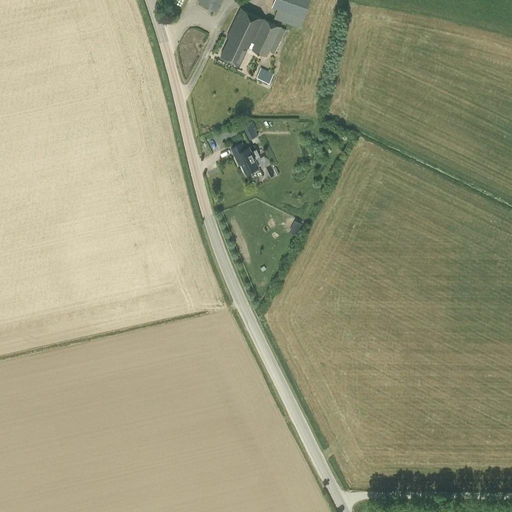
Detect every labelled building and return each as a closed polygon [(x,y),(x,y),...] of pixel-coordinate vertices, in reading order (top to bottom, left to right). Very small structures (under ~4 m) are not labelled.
[(223,0),(198,0),(197,3),(217,12),(223,0)] [(277,8),(274,18),(300,27),(309,0),(273,0),(272,6),(277,8)] [(241,7),(226,37),(228,38),(220,56),(239,65),(248,46),(266,55),(280,26),(241,7)] [(273,73),(261,67),(256,77),(269,82),(273,73)] [(247,123),(251,137),(257,136),(254,121),(247,123)] [(239,164),(241,163),(245,172),(258,165),(249,146),(245,148),(241,142),(230,147),(239,164)] [(295,233),(300,221),(294,218),(289,230),(295,233)]
